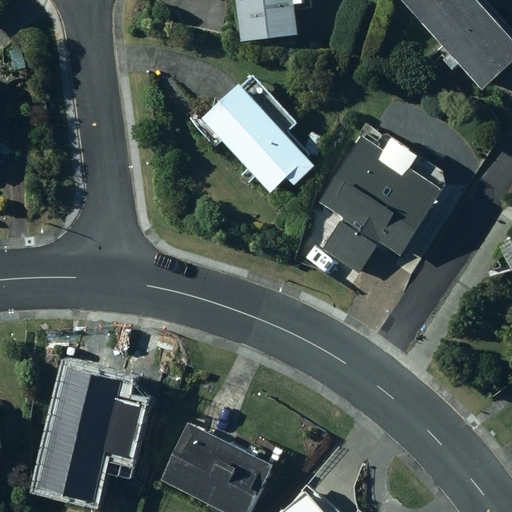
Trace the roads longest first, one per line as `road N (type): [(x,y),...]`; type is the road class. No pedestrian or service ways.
road 1 (residential): [(497,511),(442,442),(332,353),(226,304),(106,278)]
road 2 (residential): [(106,278),(107,186),(87,0)]
